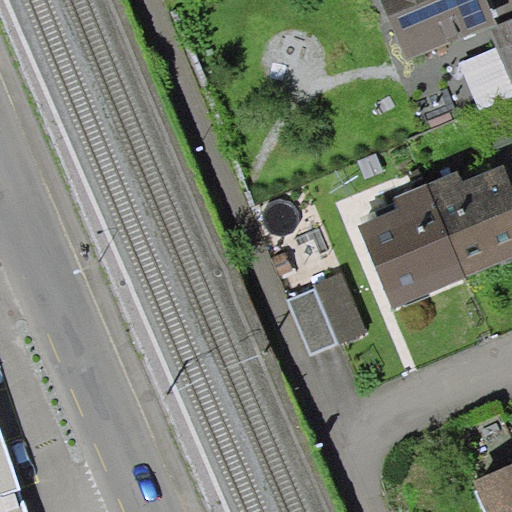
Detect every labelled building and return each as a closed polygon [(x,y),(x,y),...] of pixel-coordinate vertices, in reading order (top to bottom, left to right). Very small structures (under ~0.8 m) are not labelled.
[(486,0),(381,0),(405,59),(496,23),(486,0)] [(511,18),(490,27),(498,47),(511,82),(511,18)] [(511,82),(498,47),(460,62),(479,110),(511,97),(511,82)] [(458,170),(427,183),(466,277),(511,258),(511,188),(503,166),(462,182),(458,170)] [(392,307),(466,277),(427,183),(393,197),(397,208),(358,224),(392,307)] [(341,272),(314,284),(316,288),(339,344),(366,333),(341,272)] [(312,355),(339,344),(316,288),(289,299),(312,355)] [(0,511),(29,511),(0,424),(0,511)] [(486,511),(511,511),(511,464),(473,482),(486,511)]
